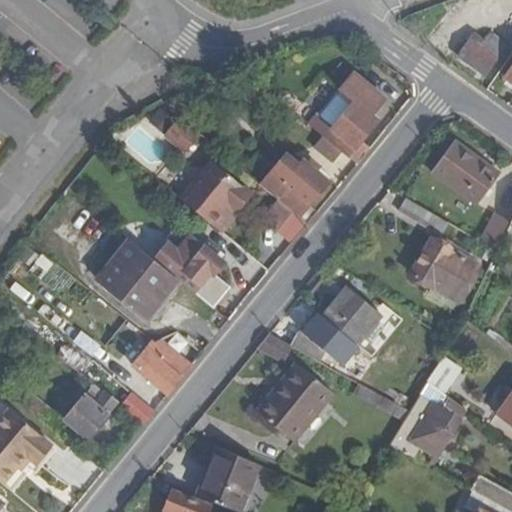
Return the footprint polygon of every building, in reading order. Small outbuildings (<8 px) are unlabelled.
[(484,73),(508,42),(493,30),(482,44),(471,35),(457,54),(484,73)] [(511,81),(511,61),(502,74),(511,81)] [(271,75),(257,80),(269,89),(275,87),(271,75)] [(318,116),(310,123),(311,124),(325,136),(344,151),(359,164),(367,154),(358,146),(380,122),(373,114),(385,101),(358,82),(348,95),(356,101),(333,129),(319,117),(318,116)] [(342,90),(319,117),(333,129),(356,101),(348,95),(342,90)] [(194,128),(174,111),(161,126),(181,142),(194,128)] [(471,199),(494,167),(451,135),(429,165),(471,199)] [(344,151),(325,136),(315,147),(334,163),(344,151)] [(288,154),(263,185),(280,199),(296,212),(310,224),(320,212),(312,205),(331,182),(305,161),(301,164),(288,154)] [(208,157),(176,195),(211,224),(230,203),(235,206),(248,189),(208,157)] [(440,217),(408,198),(399,212),(431,231),(440,217)] [(296,212),(280,199),(264,219),(280,232),(296,212)] [(230,203),(211,224),(216,229),(235,206),(230,203)] [(491,213),(482,236),(498,242),(508,220),(491,213)] [(168,241),(181,251),(193,236),(180,226),(168,241)] [(158,261),(217,309),(233,288),(216,274),(226,261),(208,246),(207,248),(193,236),(181,251),(172,244),(158,261)] [(456,302),(480,267),(433,236),(411,273),(456,302)] [(182,280),(131,239),(99,280),(149,321),(182,280)] [(350,354),(383,316),(348,287),(323,317),(335,328),(327,336),(350,354)] [(210,321),(223,330),(231,320),(218,310),(210,321)] [(295,347),(270,333),(259,347),(283,362),(295,347)] [(157,344),(154,342),(135,367),(170,395),(193,366),(164,341),(157,344)] [(66,348),(58,356),(79,372),(85,365),(66,348)] [(294,444),(334,395),(299,365),(258,412),(294,444)] [(453,382),(437,368),(429,382),(445,393),(453,382)] [(410,412),(358,383),(353,391),(405,420),(410,412)] [(21,385),(12,394),(61,435),(67,427),(52,416),(55,412),(21,385)] [(118,404),(95,385),(65,420),(90,441),(108,420),(106,418),(118,404)] [(123,409),(144,426),(156,412),(135,395),(123,409)] [(410,412),(405,420),(390,446),(413,459),(425,439),(422,437),(439,407),(420,395),(410,412)] [(511,397),(498,415),(511,425),(511,397)] [(14,412),(0,428),(0,481),(5,486),(21,468),(30,457),(34,461),(41,466),(56,447),(14,412)] [(220,448),(200,494),(242,511),(260,465),(220,448)] [(25,472),(34,461),(30,457),(21,468),(25,472)] [(511,491),(477,473),(469,489),(511,511),(511,491)] [(208,511),(211,506),(173,490),(165,507),(169,509),(166,511),(208,511)] [(510,511),(484,499),(477,511),(510,511)]
